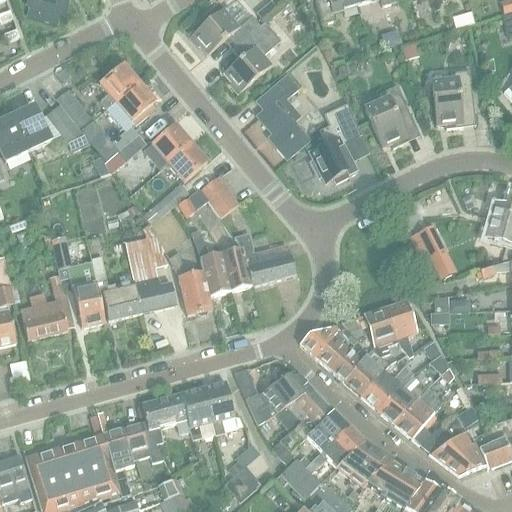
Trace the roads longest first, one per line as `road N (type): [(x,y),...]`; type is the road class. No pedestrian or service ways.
road 1 (residential): [(280,343),(0,422)]
road 2 (residential): [(280,343),(416,464),(507,511)]
road 3 (residential): [(312,231),(131,22)]
road 4 (residential): [(511,165),(477,159),(426,171),(312,231)]
road 5 (residential): [(0,83),(131,22)]
road 6 (residential): [(312,231),(323,253),(322,289),(280,343)]
